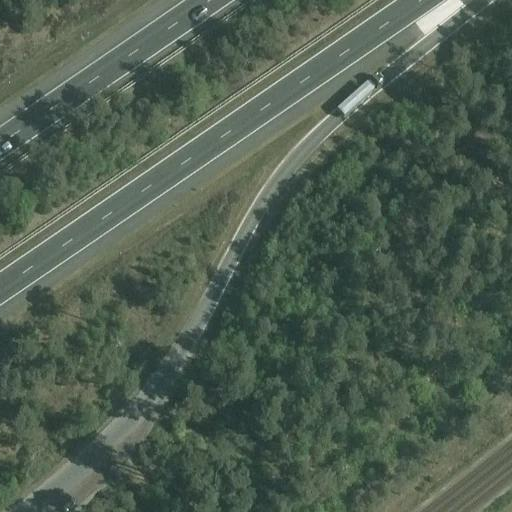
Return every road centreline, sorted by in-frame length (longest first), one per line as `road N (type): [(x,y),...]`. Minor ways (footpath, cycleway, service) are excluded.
road 1 (motorway): [(0,286),(420,0)]
road 2 (motorway): [(171,370),(280,172),(483,0)]
road 3 (motorway): [(209,0),(0,143)]
